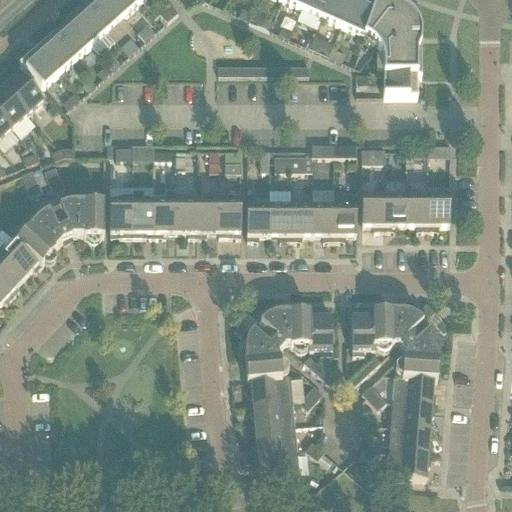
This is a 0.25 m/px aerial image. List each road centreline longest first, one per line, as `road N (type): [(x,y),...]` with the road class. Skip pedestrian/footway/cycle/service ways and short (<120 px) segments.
road 1 (residential): [(204,283),(492,281)]
road 2 (residential): [(492,281),(489,0)]
road 3 (residential): [(475,511),(492,281)]
road 4 (residential): [(204,283),(229,511)]
road 5 (residential): [(11,366),(86,287),(204,283)]
road 6 (residential): [(17,511),(11,366)]
